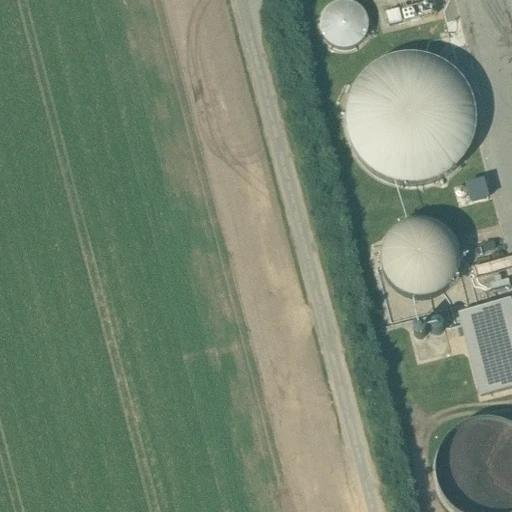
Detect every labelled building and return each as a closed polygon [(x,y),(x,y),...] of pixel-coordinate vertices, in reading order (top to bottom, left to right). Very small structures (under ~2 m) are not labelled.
[(323,39),(329,46),(337,50),(346,51),(355,48),(362,42),(367,34),(368,25),(365,15),(359,8),(350,4),(340,3),(332,7),(325,13),(321,21),(321,30),(323,39)] [(346,131),(356,156),(373,174),(395,185),(420,186),(444,177),(462,161),(473,139),(475,115),(468,92),(453,73),(432,61),(407,57),(382,64),(361,81),(348,104),(346,131)] [(485,178),(464,183),(470,203),(490,198),(485,178)] [(381,271),(387,284),(398,295),(413,301),(429,300),(444,294),(454,282),(460,266),(458,249),(450,235),(436,225),(420,222),(406,224),(393,232),(385,243),(380,256),(381,271)] [(485,285),(490,304),(511,298),(506,279),(485,285)] [(511,308),(511,304),(460,316),(481,398),(511,390),(511,308)] [(431,331),(432,334),(434,335),(436,336),(439,336),(441,335),(443,333),(443,331),(443,329),(442,327),(441,325),(439,324),(436,324),(434,324),(432,326),(431,329),(431,331)] [(413,335),(414,338),(415,340),(417,341),(420,341),(422,341),(424,339),(425,337),(426,335),(425,332),(424,330),(422,329),(419,328),(417,329),(415,330),(413,333),(413,335)] [(436,484),(444,503),(454,511),(511,511),(511,429),(498,423),(479,423),(459,430),(444,444),(436,463),(436,484)]
